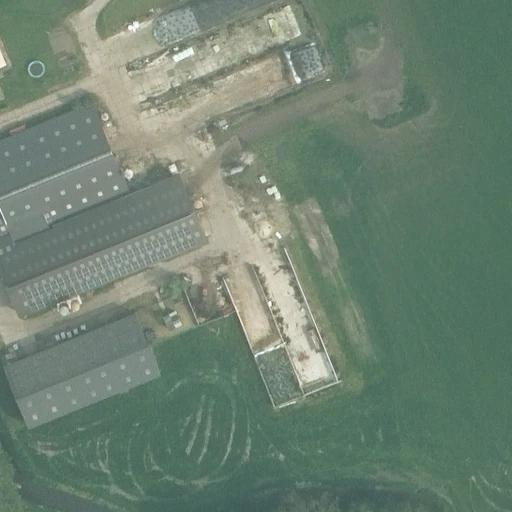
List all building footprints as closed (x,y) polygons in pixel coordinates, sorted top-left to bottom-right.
[(200,0),(146,20),(156,47),(281,0),(200,0)] [(274,42),(301,28),(291,8),(264,21),(274,42)] [(242,73),(251,98),(326,72),(318,47),(242,73)] [(92,102),(0,138),(0,207),(1,210),(0,210),(0,268),(18,312),(204,237),(179,175),(130,194),(92,102)] [(171,370),(146,310),(16,363),(40,423),(171,370)]
